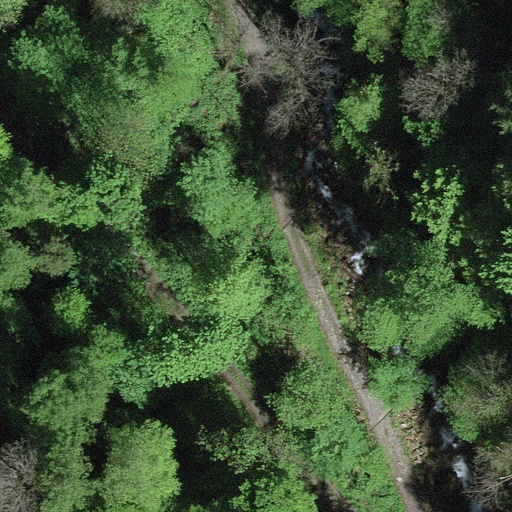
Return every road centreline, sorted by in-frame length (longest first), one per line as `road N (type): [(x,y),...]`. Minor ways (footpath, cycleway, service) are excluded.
road 1 (track): [(233,0),(256,34),(274,179),(359,338),(424,511)]
road 2 (track): [(347,511),(0,98)]
